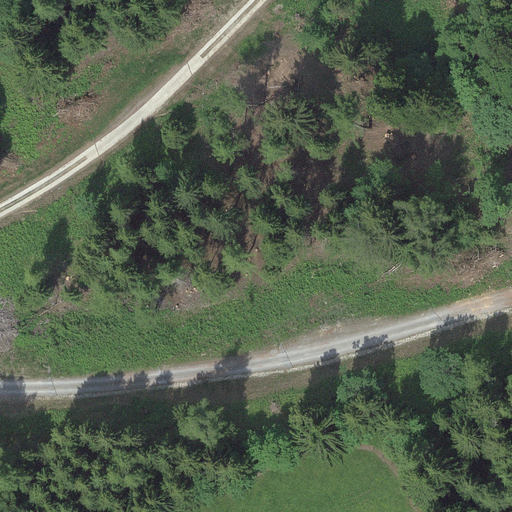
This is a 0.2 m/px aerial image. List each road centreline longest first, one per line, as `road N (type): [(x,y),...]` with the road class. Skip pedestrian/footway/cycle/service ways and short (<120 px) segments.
road 1 (track): [(0,387),(85,388),(314,356),(511,300)]
road 2 (track): [(261,0),(165,94),(0,209)]
